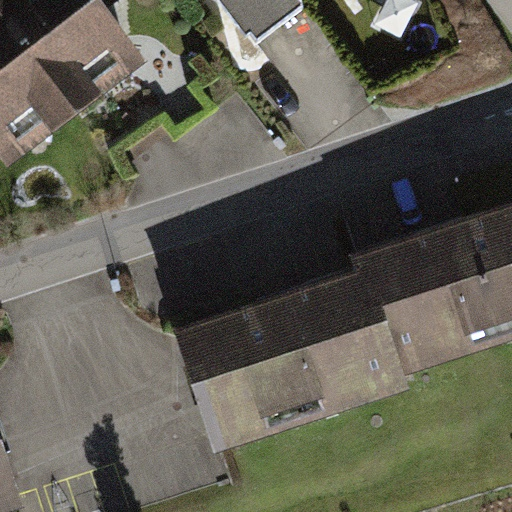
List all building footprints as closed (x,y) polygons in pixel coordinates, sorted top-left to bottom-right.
[(156,68),(105,0),(0,0),(0,159),(11,174),(156,68)] [(215,0),(253,51),(309,9),(302,0),(215,0)] [(339,0),(328,0),(316,10),(331,28),(350,14),(339,0)] [(511,342),(511,207),(357,257),(363,277),(396,379),(511,342)] [(363,277),(179,335),(219,462),(403,404),(396,379),(363,277)] [(0,511),(25,511),(0,426),(0,511)]
